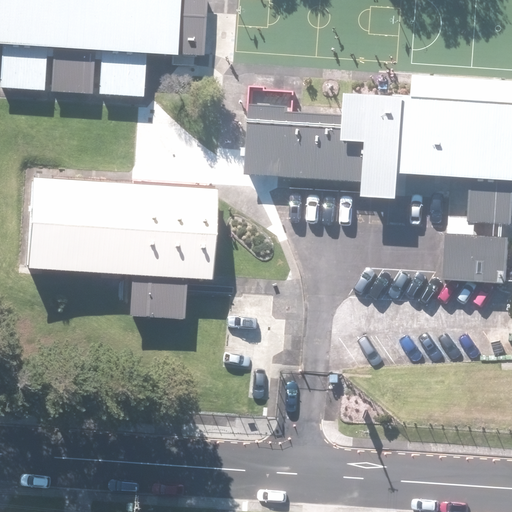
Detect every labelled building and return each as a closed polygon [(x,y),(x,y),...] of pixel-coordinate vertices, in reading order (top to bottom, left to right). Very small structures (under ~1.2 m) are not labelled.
[(0,0),(0,43),(4,44),(50,47),(56,47),(98,50),(105,51),(148,54),(204,57),(207,0),(0,0)] [(50,47),(4,44),(1,89),(47,92),(50,47)] [(98,50),(56,47),(53,91),(95,94),(98,50)] [(148,54),(105,51),(102,94),(146,97),(148,54)] [(347,113),(257,107),(253,174),(370,181),(369,199),(407,201),(409,174),(477,179),(474,222),(511,223),(511,103),(349,94),(347,113)] [(195,157),(152,154),(151,173),(194,175),(195,157)] [(223,192),(30,182),(25,273),(133,278),(189,282),(218,283),(223,192)] [(511,239),(446,235),(443,279),(511,283),(511,274),(511,239)] [(187,318),(189,282),(133,278),(131,315),(187,318)]
